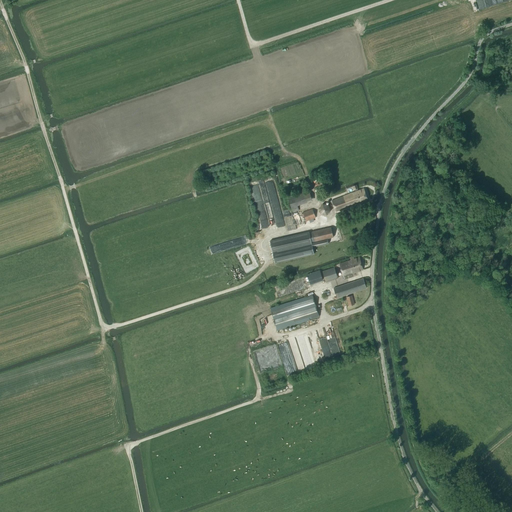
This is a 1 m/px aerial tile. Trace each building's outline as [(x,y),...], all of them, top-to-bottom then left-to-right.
[(357,186),(356,185),(352,186),(354,190),(354,189),(355,192),(331,200),(335,211),(356,204),(357,205),(368,200),(363,188),(358,191),(357,188),(357,186)] [(308,190),(288,198),(293,212),(298,210),(297,205),(312,200),(308,190)] [(306,221),(315,217),(312,209),(303,212),(306,221)] [(312,247),(328,243),(327,238),(333,237),(331,227),(283,239),(280,240),(280,239),(270,241),(275,263),(314,254),(312,247)] [(353,259),(353,256),(349,257),(350,260),(339,264),(343,276),(363,270),(359,257),(353,259)] [(322,271),(326,282),(337,278),(334,267),(322,271)] [(307,274),(310,284),(323,280),(320,270),(307,274)] [(337,298),(366,288),(363,278),(334,288),(337,298)] [(277,329),(319,316),(312,295),(271,308),(277,329)]
